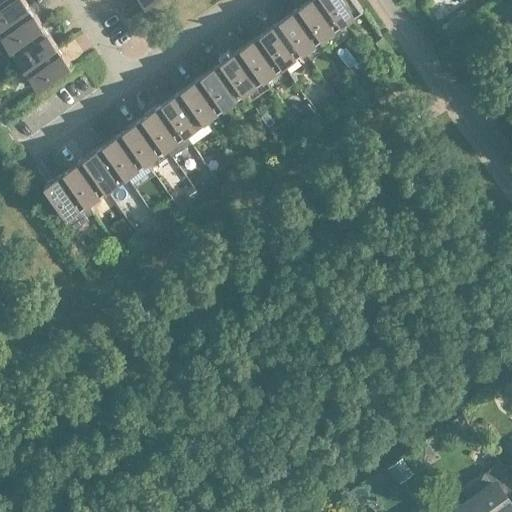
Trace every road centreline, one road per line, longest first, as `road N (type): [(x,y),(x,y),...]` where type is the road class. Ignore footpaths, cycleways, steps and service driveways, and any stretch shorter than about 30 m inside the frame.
road 1 (residential): [(511,175),(388,0)]
road 2 (residential): [(128,79),(239,0)]
road 3 (residential): [(27,151),(128,79)]
